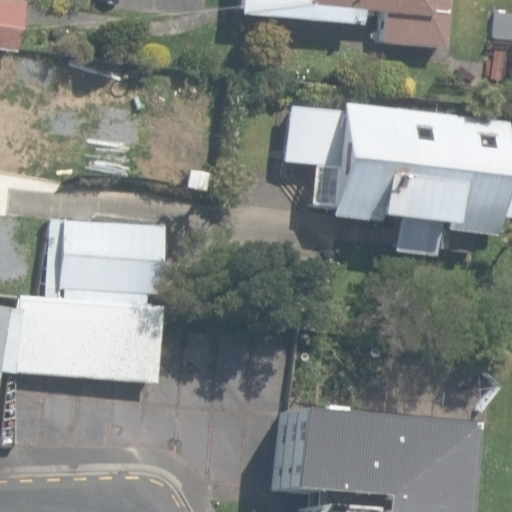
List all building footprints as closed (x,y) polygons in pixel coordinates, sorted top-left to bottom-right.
[(372,42),(437,48),(441,0),(233,0),(232,16),(353,26),(354,13),(374,15),(372,42)] [(0,49),(10,50),(15,3),(0,1),(0,49)] [(0,85),(31,89),(30,106),(67,110),(71,76),(61,74),(63,59),(0,52),(0,85)] [(308,216),(485,233),(496,123),(332,107),(332,112),(282,107),(276,162),(312,166),(308,216)] [(53,290),(151,297),(156,227),(58,220),(53,290)] [(4,373),(149,385),(155,309),(11,298),(4,373)] [(428,511),(434,426),(275,415),(269,492),(310,495),(297,511),(428,511)]
